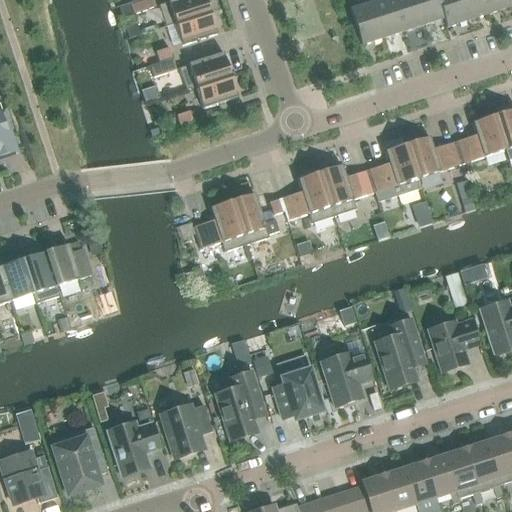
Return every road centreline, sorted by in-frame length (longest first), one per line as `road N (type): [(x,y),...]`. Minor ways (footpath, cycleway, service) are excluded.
road 1 (residential): [(194,494),(511,390)]
road 2 (residential): [(0,209),(78,183),(171,171),(300,130)]
road 3 (residential): [(511,62),(300,130)]
road 4 (residential): [(300,130),(256,0)]
